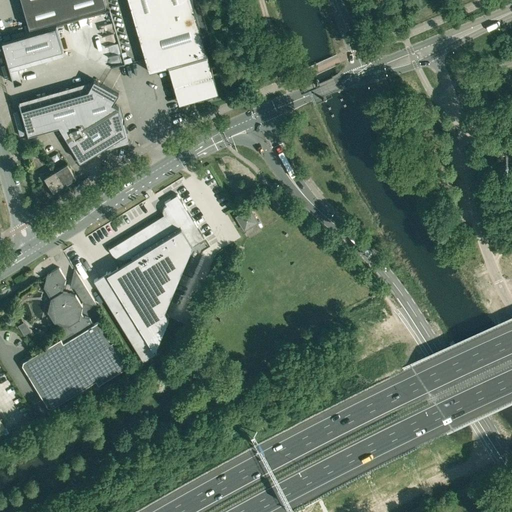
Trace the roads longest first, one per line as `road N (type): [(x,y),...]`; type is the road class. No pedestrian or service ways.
road 1 (secondary): [(511,464),(401,294),(292,182),(256,119)]
road 2 (motorway): [(511,341),(176,511)]
road 3 (motorway): [(250,511),(511,381)]
road 4 (unclassified): [(511,308),(480,237),(460,123),(434,56)]
road 5 (secondary): [(256,119),(34,249)]
